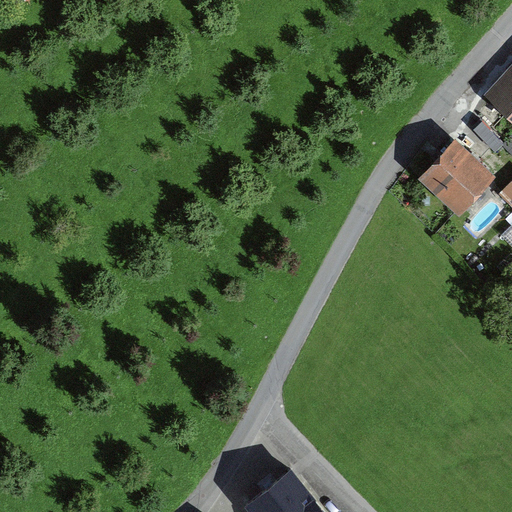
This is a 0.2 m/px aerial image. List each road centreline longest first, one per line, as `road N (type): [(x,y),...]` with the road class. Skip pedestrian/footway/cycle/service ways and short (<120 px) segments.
road 1 (track): [(511,25),(375,191),(241,450),(195,511)]
road 2 (track): [(263,408),(366,511)]
